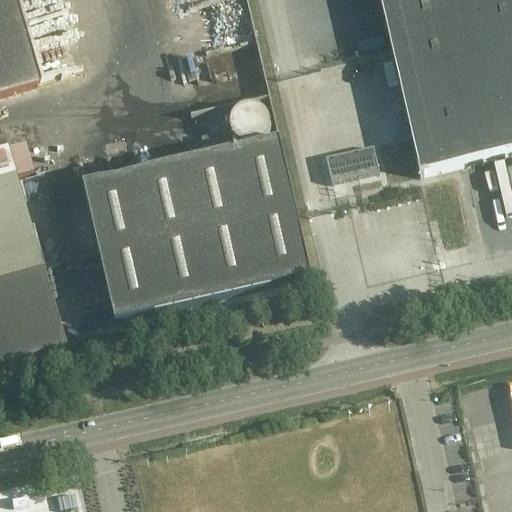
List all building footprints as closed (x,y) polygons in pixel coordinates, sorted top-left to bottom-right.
[(0,0),(0,100),(36,90),(9,0),(0,0)] [(511,0),(379,0),(421,179),(420,179),(420,181),(422,180),(511,158),(511,0)] [(349,74),(383,66),(377,44),(344,52),(349,74)] [(86,194),(117,331),(313,287),(281,149),(86,194)] [(0,156),(0,372),(64,354),(41,275),(21,207),(31,204),(15,152),(0,156)] [(322,165),(328,189),(375,177),(369,153),(322,165)]
